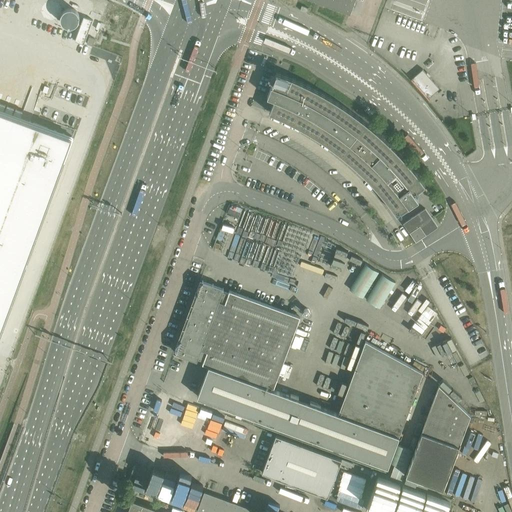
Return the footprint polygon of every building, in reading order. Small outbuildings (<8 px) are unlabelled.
[(310,0),(318,3),(350,14),(355,0),(310,0)] [(84,17),(75,41),(84,45),(93,20),(84,17)] [(89,37),(87,44),(93,46),(95,39),(89,37)] [(423,66),(413,75),(429,94),(439,85),(423,66)] [(399,153),(382,136),(369,125),(356,115),(343,106),(329,97),(307,85),(286,76),(277,72),(267,97),(275,100),(269,113),(283,118),(302,128),(321,139),(338,152),(355,166),(370,181),(384,197),(397,215),(419,200),(414,194),(426,185),(421,178),(410,166),(399,153)] [(0,110),(0,334),(73,137),(0,110)] [(403,224),(416,242),(438,227),(426,209),(403,224)] [(365,264),(350,289),(363,297),(379,272),(365,264)] [(382,274),(366,299),(380,308),(395,282),(382,274)] [(411,292),(416,279),(406,275),(401,287),(411,292)] [(223,291),(224,288),(203,281),(176,353),(197,361),(198,358),(204,360),(203,363),(209,366),(273,389),(300,316),(229,290),(229,293),(223,291)] [(366,340),(339,413),(400,436),(423,372),(366,340)] [(400,436),(339,413),(273,389),(209,366),(198,396),(255,418),(253,423),(386,472),(400,436)] [(320,380),(325,382),(327,378),(329,379),(331,373),(323,371),(320,380)] [(341,390),(346,391),(350,380),(345,378),(341,390)] [(443,489),(471,415),(439,385),(418,442),(413,440),(408,451),(414,453),(406,475),(443,489)] [(142,441),(159,447),(176,396),(159,390),(142,441)] [(176,419),(182,401),(176,399),(170,417),(176,419)] [(215,436),(223,413),(184,399),(176,422),(215,436)] [(342,460),(276,435),(262,473),(328,497),(342,460)] [(366,499),(395,507),(405,468),(401,468),(402,464),(395,462),(392,477),(375,472),(373,478),(344,471),(339,490),(366,497),(366,499)] [(156,493),(159,486),(158,486),(161,479),(150,475),(150,477),(139,472),(134,483),(156,493)] [(250,511),(252,509),(205,492),(198,511),(201,511),(250,511)] [(191,506),(194,507),(198,500),(189,495),(187,500),(193,503),(191,506)] [(163,511),(132,500),(127,511),(163,511)] [(438,502),(436,508),(442,510),(441,511),(445,511),(448,505),(438,502)]
